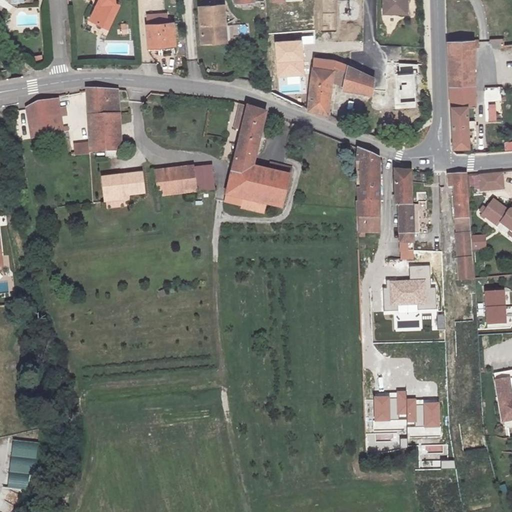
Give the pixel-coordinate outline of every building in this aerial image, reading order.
[(101,0),(101,1),(102,5),(93,22),(108,30),(120,6),(117,3),(116,0),(101,0)] [(383,0),(384,12),(406,12),(405,0),(383,0)] [(102,5),(101,1),(91,20),(93,22),(102,5)] [(200,3),(202,40),(222,39),(221,20),(225,20),(224,1),(200,3)] [(149,21),(167,19),(166,10),(149,12),(149,21)] [(277,29),(276,13),(268,13),(268,29),(277,29)] [(149,21),(148,21),(149,43),(174,41),(173,19),(167,19),(149,21)] [(481,39),(450,42),(453,90),(457,149),(474,147),(472,105),(479,105),(476,46),(482,46),(481,39)] [(504,39),(491,40),(492,48),(505,47),(504,39)] [(302,76),(300,41),(275,42),(276,77),(302,76)] [(329,81),(332,60),(313,57),(309,81),(329,84),(329,81)] [(343,86),(347,65),(341,62),(334,60),(332,60),(329,81),(343,86)] [(418,75),(418,65),(399,64),(400,76),(414,75),(418,75)] [(343,86),(343,89),(371,94),(372,77),(347,65),(343,86)] [(415,102),(414,75),(400,76),(398,76),(399,103),(415,102)] [(325,113),(329,84),(309,81),(308,89),(305,108),(325,113)] [(118,92),(88,90),(94,153),(108,152),(109,161),(120,160),(119,152),(123,151),(118,92)] [(35,102),(27,107),(33,136),(63,129),(60,115),(65,114),(64,106),(59,107),(57,98),(35,102)] [(488,103),(488,120),(498,120),(498,103),(488,103)] [(268,116),(241,106),(235,128),(243,131),(225,203),(243,207),(242,210),(265,215),(267,207),(272,208),(284,211),(292,171),(271,166),(269,172),(255,168),(268,116)] [(88,141),(74,142),(76,153),(89,151),(88,141)] [(358,235),(381,235),(382,217),(383,158),(360,149),(360,159),(359,201),(358,201),(358,216),(358,235)] [(413,199),(411,167),(394,166),(396,199),(399,200),(413,199)] [(156,173),(159,197),(198,191),(195,168),(156,173)] [(505,172),(480,175),(482,191),(506,189),(505,172)] [(456,201),(471,201),(470,174),(452,174),(452,187),(455,186),(456,201)] [(143,175),(104,179),(106,199),(126,197),(145,195),(143,175)] [(510,230),(511,230),(511,209),(494,198),(488,206),(485,206),(482,210),(483,213),(481,215),(486,219),(487,218),(507,233),(510,230)] [(399,200),(399,245),(413,245),(413,229),(413,207),(413,199),(399,200)] [(471,201),(456,201),(457,232),(472,234),(471,201)] [(486,228),(473,228),(473,243),(487,243),(486,228)] [(457,232),(459,279),(474,279),(472,234),(457,232)] [(413,245),(399,245),(400,259),(413,259),(413,245)] [(418,300),(423,300),(423,306),(440,306),(439,285),(434,285),(434,262),(413,262),(413,275),(413,278),(407,278),(407,280),(400,280),(400,275),(390,275),(390,283),(382,283),(382,306),(391,306),(391,300),(396,300),(418,300)] [(487,317),(505,316),(503,284),(485,285),(487,317)] [(467,311),(475,310),(473,286),(456,287),(457,302),(466,302),(467,311)] [(511,370),(493,374),(502,422),(511,420),(511,370)] [(410,418),(410,420),(418,420),(418,426),(443,425),(443,403),(439,403),(418,404),(418,399),(409,399),(409,391),(401,391),(401,396),(379,396),(376,396),(377,419),(402,418),(402,412),(410,412),(410,418)] [(8,487),(33,490),(39,443),(14,440),(8,487)] [(453,459),(452,451),(438,451),(439,459),(453,459)]
